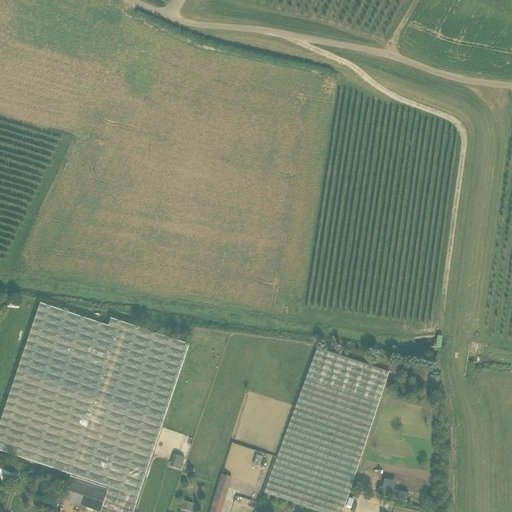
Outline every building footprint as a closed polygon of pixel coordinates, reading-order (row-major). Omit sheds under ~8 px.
[(0,451),(10,455),(71,476),(109,487),(137,497),(188,344),(112,319),(109,327),(40,304),(0,426),(0,451)] [(319,511),(342,511),(359,463),(389,372),(315,349),(267,484),(264,494),(319,511)] [(174,454),(171,467),(182,470),(186,457),(174,454)] [(24,475),(1,467),(0,467),(0,480),(20,487),(24,475)] [(221,475),(209,511),(221,511),(232,478),(221,475)] [(100,511),(103,505),(109,487),(71,476),(62,501),(94,511),(100,511)]
